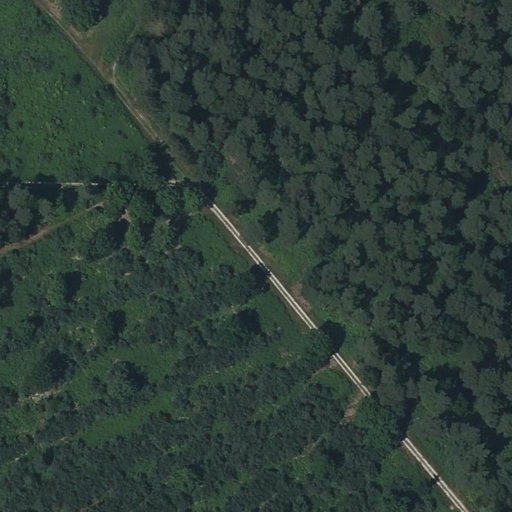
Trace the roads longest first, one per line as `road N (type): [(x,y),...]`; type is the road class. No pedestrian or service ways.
road 1 (track): [(36,0),(464,511)]
road 2 (track): [(0,185),(196,189)]
